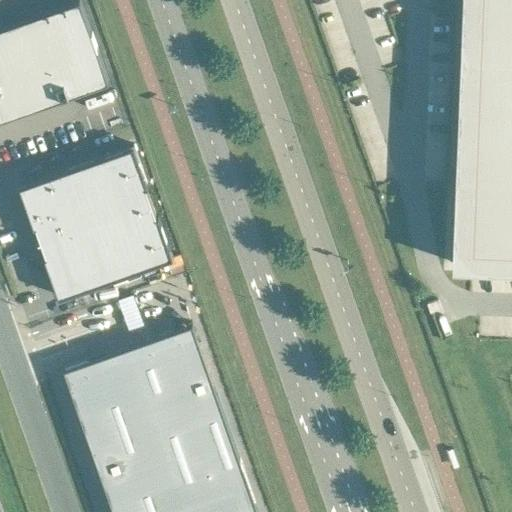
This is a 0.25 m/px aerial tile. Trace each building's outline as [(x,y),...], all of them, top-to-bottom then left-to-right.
[(0,118),(109,80),(80,0),(74,0),(0,26),(0,118)] [(511,0),(462,0),(452,262),(511,264),(511,0)] [(36,224),(60,296),(173,255),(159,214),(157,215),(145,186),(148,185),(134,143),(19,184),(33,224),(36,224)] [(134,290),(118,296),(128,326),(145,320),(134,290)] [(114,511),(259,511),(192,321),(183,325),(64,367),(114,511)]
